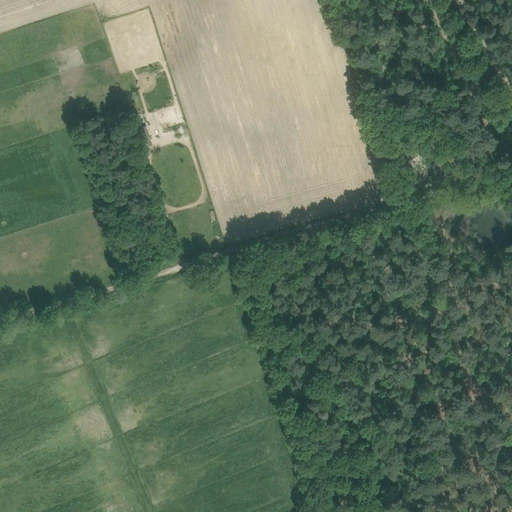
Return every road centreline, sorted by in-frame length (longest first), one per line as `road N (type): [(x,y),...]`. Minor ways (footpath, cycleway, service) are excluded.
road 1 (track): [(511,173),(242,256)]
road 2 (track): [(242,256),(0,322)]
road 3 (track): [(511,108),(447,0)]
